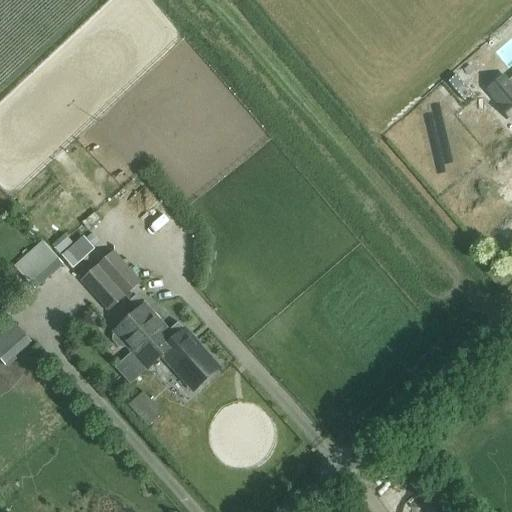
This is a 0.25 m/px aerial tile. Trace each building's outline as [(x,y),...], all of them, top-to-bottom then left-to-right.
[(465,102),(473,95),(456,75),(448,82),(465,102)] [(503,77),(487,90),(499,105),(511,121),(511,120),(511,87),(507,82),(503,77)] [(38,284),(65,260),(45,238),(18,263),(38,284)] [(113,252),(97,267),(124,296),(140,282),(113,252)] [(108,311),(124,296),(97,267),(81,281),(108,311)] [(147,370),(163,356),(159,352),(180,334),(174,328),(168,333),(144,306),(114,332),(116,334),(113,337),(113,341),(119,348),(123,348),(125,346),(147,370)] [(15,327),(0,339),(0,357),(7,365),(30,345),(15,327)] [(159,352),(163,356),(193,390),(217,369),(183,330),(180,334),(159,352)] [(143,392),(129,405),(148,427),(163,414),(143,392)]
